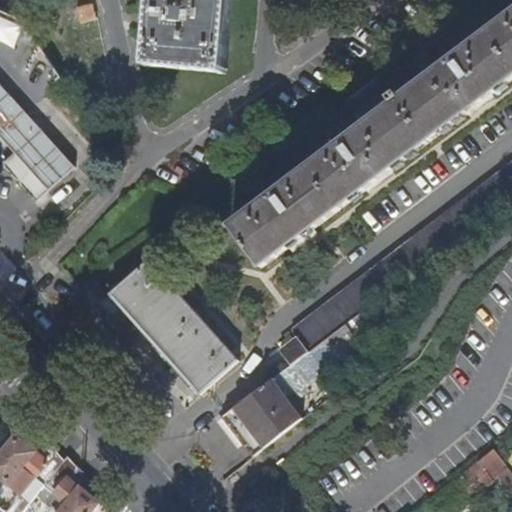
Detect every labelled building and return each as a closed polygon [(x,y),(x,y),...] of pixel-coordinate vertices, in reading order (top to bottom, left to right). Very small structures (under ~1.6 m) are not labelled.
[(156,0),(156,11),(152,56),(151,56),(150,60),(152,60),(152,63),(154,64),(155,62),(227,68),(226,71),(230,71),(229,66),(232,66),(232,64),(230,64),(234,0),(156,0)] [(34,31),(26,18),(0,7),(0,56),(15,65),(34,93),(33,94),(35,96),(42,91),(65,75),(43,45),(62,32),(52,18),(34,31)] [(367,126),(233,227),(262,266),(263,267),(511,80),(511,15),(408,94),(388,69),(347,99),(367,126)] [(31,110),(0,76),(0,127),(6,134),(24,152),(55,185),(79,162),(48,129),(31,110)] [(283,349),(295,364),(321,344),(342,328),(511,198),(511,162),(294,328),(300,336),(283,349)] [(158,343),(200,312),(177,287),(175,285),(171,281),(150,258),(113,294),(113,295),(142,327),(158,343)] [(137,332),(142,327),(113,295),(108,299),(137,332)] [(194,383),(236,352),(200,312),(158,343),(194,383)] [(349,339),(342,328),(321,344),(329,354),(349,339)] [(295,364),(293,365),(302,378),(331,356),(329,354),(321,344),(295,364)] [(242,358),(236,352),(194,383),(204,394),(206,392),(242,358)] [(293,365),(287,370),(296,381),(302,378),(293,365)] [(287,370),(227,415),(259,455),(306,418),(298,408),(302,405),(290,388),(286,391),(281,385),(289,379),(296,381),(287,370)] [(48,482),(66,459),(57,449),(47,461),(17,437),(0,458),(0,474),(33,500),(46,485),(48,482)] [(498,450),(440,496),(449,506),(492,471),(511,495),(511,467),(506,461),(498,450)] [(81,468),(69,455),(66,459),(48,482),(46,485),(39,493),(62,511),(91,511),(99,503),(71,480),(81,468)]
